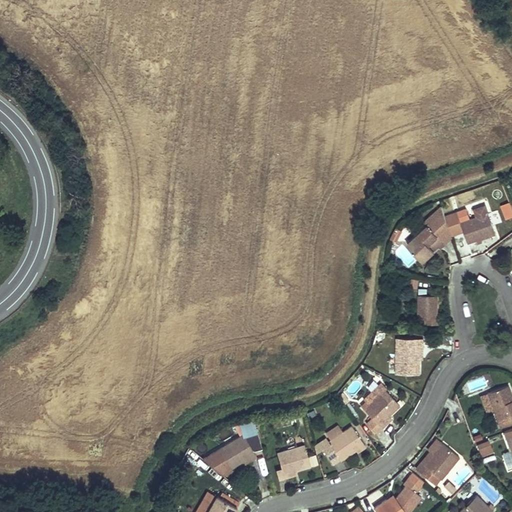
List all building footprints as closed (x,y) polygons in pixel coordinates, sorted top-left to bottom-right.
[(442,205),(425,221),(428,224),(407,244),(423,261),(435,249),(439,245),(441,247),(452,235),(442,205)] [(487,212),(461,221),(466,237),(467,242),(480,238),(481,239),(495,234),(487,212)] [(466,237),(460,238),(463,247),(481,241),(481,239),(480,238),(467,242),(466,237)] [(418,294),(417,318),(425,318),(425,317),(437,317),(438,295),(418,294)] [(423,339),(412,339),(412,345),(418,345),(418,358),(420,359),(423,359),(423,339)] [(397,344),(396,373),(419,374),(420,359),(418,358),(418,345),(412,345),(397,344)] [(511,392),(509,384),(487,392),(496,420),(508,416),(511,422),(511,421),(511,392)] [(383,388),(362,408),(371,417),(365,422),(375,433),(381,427),(378,423),(387,415),(388,415),(399,404),(383,388)] [(387,415),(378,423),(381,427),(390,418),(388,415),(387,415)] [(250,418),(242,421),(245,430),(252,428),(250,418)] [(325,437),(318,442),(322,448),(332,463),(339,458),(340,459),(353,451),(358,447),(359,448),(364,445),(358,436),(350,424),(340,431),(330,438),(327,440),(325,437)] [(335,424),(325,431),(330,438),(340,431),(335,424)] [(511,428),(503,431),(506,438),(511,455),(511,428)] [(242,433),(203,458),(223,475),(229,466),(230,467),(244,459),(239,452),(250,445),(242,433)] [(481,456),(493,452),(488,439),(476,443),(481,456)] [(421,460),(415,467),(426,476),(431,470),(441,478),(459,456),(441,441),(432,452),(433,453),(425,463),(421,460)] [(318,442),(314,445),(316,452),(322,448),(318,442)] [(303,443),(276,452),(281,467),(283,472),(295,469),(295,470),(310,466),(303,443)] [(250,445),(239,452),(244,459),(249,455),(250,458),(255,454),(250,445)] [(429,450),(421,460),(425,463),(433,453),(432,452),(429,450)] [(281,467),(275,469),(278,478),(296,473),(295,470),(295,469),(283,472),(281,467)] [(405,483),(390,501),(404,511),(407,511),(421,496),(415,491),(420,486),(423,482),(411,472),(407,476),(403,482),(405,483)] [(447,480),(443,485),(451,492),(455,487),(447,480)] [(476,494),(458,511),(490,511),(492,510),(491,509),(494,506),(491,503),(488,506),(476,494)] [(216,495),(206,511),(232,511),(236,506),(216,495)]
